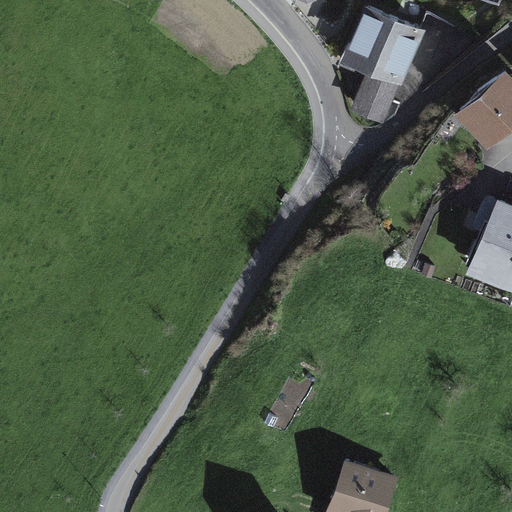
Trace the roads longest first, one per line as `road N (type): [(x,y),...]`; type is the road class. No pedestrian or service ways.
road 1 (residential): [(337,149),(115,511)]
road 2 (residential): [(337,149),(391,131),(511,32)]
road 3 (residential): [(265,0),(314,60),(333,108),(337,149)]
